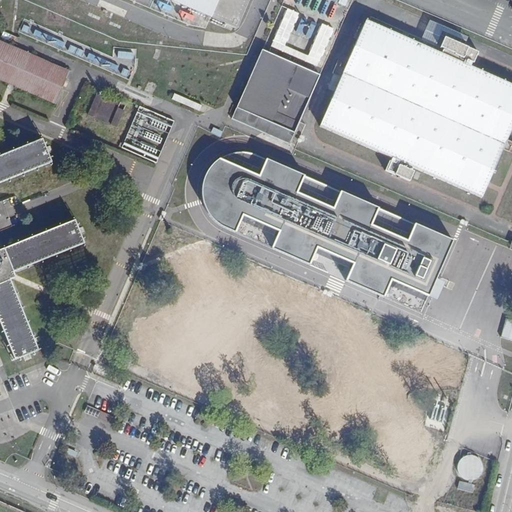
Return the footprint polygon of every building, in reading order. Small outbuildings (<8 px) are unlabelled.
[(172,0),(237,26),(247,0),(172,0)] [(412,167),(481,197),(511,125),(511,85),(465,64),(467,60),(473,63),(478,52),(464,46),(467,37),(429,20),(421,40),(444,50),(441,54),(366,21),(319,126),(391,158),(390,161),(389,161),(385,171),(408,181),(413,171),(411,170),(412,167)] [(0,79),(26,91),(55,104),(70,72),(0,41),(0,79)] [(82,56),(83,49),(70,46),(69,52),(82,56)] [(118,59),(134,60),(134,52),(119,50),(118,59)] [(265,121),(297,134),(301,123),(318,76),(264,52),(238,109),(265,121)] [(89,115),(118,127),(128,103),(100,90),(89,115)] [(140,106),(122,147),(157,163),(175,121),(140,106)] [(11,279),(14,272),(85,243),(76,219),(0,249),(0,182),(53,162),(43,138),(0,155),(0,320),(16,359),(39,350),(11,279)] [(361,280),(399,297),(410,274),(434,284),(457,227),(435,217),(427,235),(389,218),(397,202),(360,185),(353,202),(315,185),(321,170),(286,154),(280,168),(259,159),(249,154),(238,152),(227,155),(217,160),(209,169),(205,179),(204,191),(207,203),(213,213),(223,220),(250,232),(260,210),(296,226),(287,246),(324,263),(334,241),(372,258),(361,280)] [(0,231),(13,226),(3,200),(0,201),(0,231)] [(288,291),(229,307),(213,245),(188,251),(203,308),(201,313),(142,329),(149,353),(205,339),(210,340),(223,385),(246,379),(235,340),(237,332),(293,317),(346,330),(363,393),(362,398),(326,407),(333,434),(334,432),(389,418),(394,419),(406,464),(427,459),(410,394),(411,388),(457,376),(451,354),(386,371),(379,369),(363,310),(288,291)] [(511,319),(506,318),(502,338),(511,339),(511,319)] [(105,377),(109,368),(100,365),(96,373),(105,377)] [(109,377),(116,380),(119,375),(111,371),(109,377)] [(476,494),(484,459),(463,454),(455,489),(476,494)]
